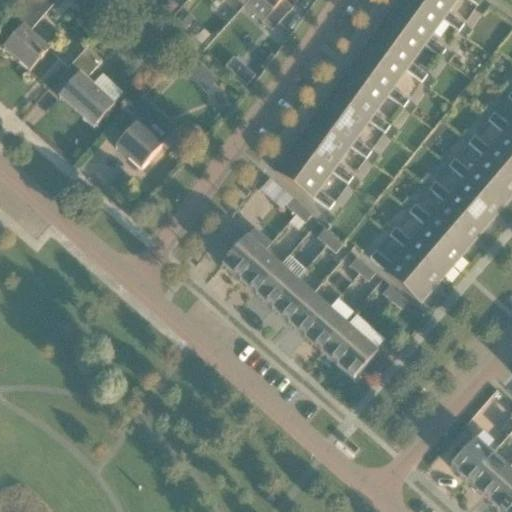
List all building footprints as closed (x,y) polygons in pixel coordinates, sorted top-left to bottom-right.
[(30,73),(48,53),(28,35),(43,19),(55,5),(48,0),(33,0),(7,29),(16,38),(4,51),(30,73)] [(271,34),(288,16),(279,8),(285,0),(256,0),(273,14),(262,26),(271,34)] [(429,41),(442,23),(410,0),(400,0),(386,21),(424,48),(440,60),(445,53),(429,41)] [(464,27),(448,15),(458,0),(410,0),(442,23),(458,35),(464,27)] [(174,25),(183,34),(194,22),(185,13),(174,25)] [(411,66),(424,48),(386,21),(367,46),(405,74),(421,85),(427,78),(411,66)] [(392,92),(405,74),(367,46),(349,72),(387,99),(403,111),(408,104),(392,92)] [(78,79),(59,100),(94,131),(114,108),(113,107),(123,96),(102,77),(92,88),(85,82),(102,64),(87,51),(69,71),(78,79)] [(199,67),(188,79),(198,88),(209,76),(199,67)] [(244,69),(236,79),(247,89),(255,79),(244,69)] [(374,117),(387,99),(349,72),(330,97),(368,125),(384,136),(390,129),(374,117)] [(355,143),(368,125),(330,97),(312,123),(350,150),(366,162),(371,154),(355,143)] [(115,150),(141,173),(162,150),(143,133),(158,116),(141,100),(125,118),(136,128),(115,150)] [(511,144),(511,125),(509,129),(494,116),(488,123),(503,136),(511,144)] [(337,168),(350,150),(312,123),(293,148),(331,176),(347,187),(353,180),(337,168)] [(511,184),(511,144),(503,136),(489,152),(474,139),(468,146),(483,159),(511,184)] [(318,194),(331,176),(293,148),(275,174),(312,201),(313,201),(329,213),(334,205),(318,194)] [(500,214),(511,199),(511,184),(483,159),(470,175),(454,162),(448,169),(464,182),(500,214)] [(480,237),(500,214),(464,182),(450,198),(435,185),(429,192),(444,205),(480,237)] [(296,218),(302,211),(293,203),(287,210),(296,218)] [(460,260),(480,237),(444,205),(430,221),(415,208),(409,215),(424,228),(460,260)] [(305,226),(311,219),(302,211),(296,218),(305,226)] [(441,282),(460,260),(424,228),(411,244),(395,231),(389,238),(404,251),(441,282)] [(253,233),(246,240),(252,246),(259,238),(253,233)] [(326,249),(333,241),(324,233),(317,241),(326,249)] [(239,283),(263,255),(246,240),(222,268),(239,283)] [(335,257),(342,249),(333,241),(326,249),(335,257)] [(421,306),(441,282),(404,251),(391,267),(376,254),(370,261),(385,274),(384,275),(421,306)] [(255,297),(279,269),(263,255),(239,283),(255,297)] [(359,277),(365,269),(356,262),(350,269),(359,277)] [(271,312),(295,284),(279,269),(255,297),(271,312)] [(368,285),(374,277),(365,269),(359,277),(368,285)] [(287,326),(312,298),(295,284),(271,312),(287,326)] [(392,305),(398,298),(389,290),(382,297),(392,305)] [(303,340),(328,312),(312,298),(287,326),(303,340)] [(401,313),(407,305),(398,298),(392,305),(401,313)] [(320,354),(344,326),(328,312),(303,340),(320,354)] [(336,369),(360,341),(344,326),(320,354),(336,369)] [(353,384),(377,356),(360,341),(336,369),(353,384)] [(511,424),(509,421),(499,433),(506,438),(511,431),(511,424)] [(486,453),(475,443),(450,470),(467,485),(492,458),(498,450),(492,445),(486,453)] [(483,500),(508,472),(492,458),(467,485),(483,500)] [(496,511),(500,511),(511,499),(511,475),(508,472),(483,500),(496,511)] [(511,511),(511,499),(500,511),(511,511)]
